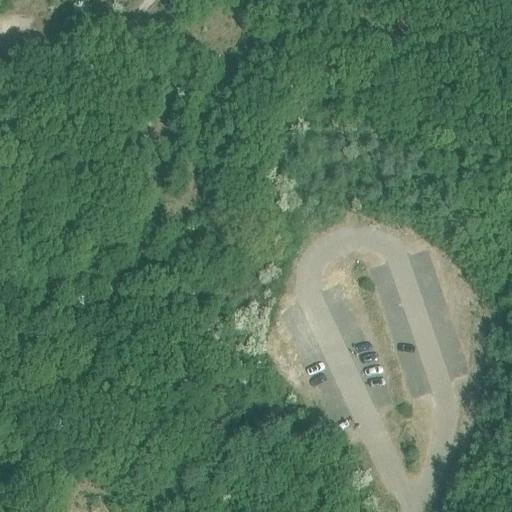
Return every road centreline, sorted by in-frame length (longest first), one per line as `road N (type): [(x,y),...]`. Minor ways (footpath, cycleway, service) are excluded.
road 1 (unknown): [(437,511),(476,395),(481,341),(487,326),(511,315)]
road 2 (unknown): [(152,0),(55,89),(0,118)]
